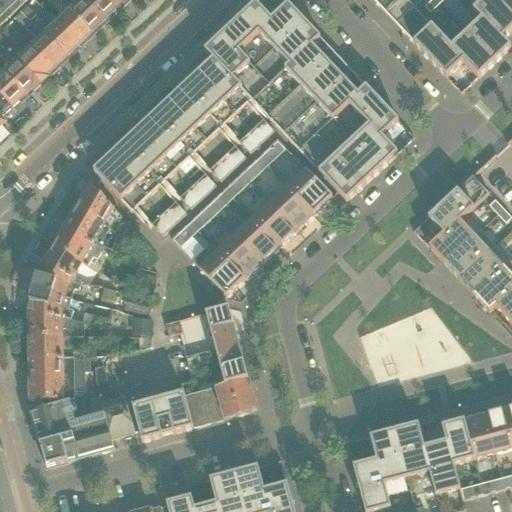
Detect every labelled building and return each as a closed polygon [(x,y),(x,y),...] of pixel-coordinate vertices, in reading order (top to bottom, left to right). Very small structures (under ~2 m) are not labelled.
[(19,0),(0,18),(0,27),(29,0),(19,0)] [(0,0),(0,18),(19,0),(0,0)] [(57,0),(51,6),(55,10),(61,4),(57,0)] [(82,0),(65,0),(61,4),(93,37),(99,31),(97,29),(104,23),(83,1),(82,0)] [(83,0),(83,1),(104,23),(110,17),(112,19),(119,13),(106,0),(83,0)] [(106,0),(119,13),(125,6),(123,4),(127,0),(106,0)] [(511,19),(493,0),(485,0),(473,12),(481,21),(483,19),(503,41),(511,31),(511,19)] [(511,0),(493,0),(511,19),(511,0)] [(438,7),(432,1),(424,9),(430,15),(438,7)] [(64,19),(57,26),(77,48),(84,42),(86,44),(93,37),(61,4),(55,10),(64,19)] [(239,54),(258,36),(272,22),(271,22),(256,5),(222,36),(239,54)] [(271,22),(272,22),(258,36),(274,52),(304,23),(288,6),(271,22)] [(27,7),(20,13),(29,22),(36,16),(27,7)] [(48,16),(35,29),(66,62),(73,56),(71,54),(77,48),(57,26),(48,16)] [(503,41),(483,19),(481,21),(466,35),(494,65),(511,49),(503,41)] [(289,68),(289,69),(320,40),(304,23),(274,52),(289,68)] [(31,25),(25,31),(29,35),(35,29),(31,25)] [(450,51),(451,49),(431,28),(413,45),(446,80),(463,64),(450,51)] [(37,44),(30,51),(51,72),(57,66),(59,69),(66,62),(35,29),(29,35),(37,44)] [(466,35),(451,49),(450,51),(463,64),(478,80),(494,65),(466,35)] [(205,53),(213,62),(232,83),(234,81),(250,66),(239,54),(222,36),(205,53)] [(289,69),(289,68),(285,72),(301,89),(335,57),(320,40),(289,69)] [(15,48),(8,54),(40,87),(47,81),(45,78),(51,72),(30,51),(24,57),(15,48)] [(3,59),(0,61),(0,70),(25,97),(31,91),(33,93),(40,87),(8,54),(3,59)] [(316,106),(351,73),(335,57),(301,89),(316,106)] [(232,83),(213,62),(183,89),(222,130),(252,101),(234,81),(232,83)] [(0,117),(1,119),(11,110),(25,97),(0,70),(0,117)] [(349,107),(367,90),(351,73),(316,106),(332,122),(349,107)] [(222,130),(183,89),(154,117),(192,158),(222,130)] [(367,90),(349,107),(368,128),(369,127),(381,140),(382,139),(398,124),(375,99),(367,90)] [(192,158),(154,117),(124,145),(162,186),(192,158)] [(255,129),(266,141),(274,134),(263,122),(255,129)] [(353,143),(380,172),(397,156),(382,139),(381,140),(369,127),(368,128),(353,143)] [(247,137),(258,149),(266,141),(255,129),(247,137)] [(247,137),(239,144),(250,156),(258,149),(247,137)] [(380,172),(353,143),(336,158),(364,188),(380,172)] [(277,144),(264,156),(272,164),(276,160),(285,152),(277,144)] [(162,186),(124,145),(94,174),(132,215),(162,186)] [(226,156),(237,168),(246,160),(235,148),(226,156)] [(237,168),(226,156),(218,164),(229,176),(237,168)] [(336,158),(319,175),(346,204),(364,188),(336,158)] [(229,176),(218,164),(209,172),(220,184),(229,176)] [(256,164),(242,176),(250,184),(260,175),(264,172),(256,164)] [(287,188),(314,218),(332,201),(305,172),(287,188)] [(197,184),(208,196),(216,188),(205,176),(197,184)] [(242,176),(229,189),(237,197),(240,194),(250,184),(242,176)] [(472,179),(428,220),(443,237),(445,238),(460,224),(489,196),(472,179)] [(188,192),(199,204),(208,196),(197,184),(188,192)] [(78,201),(73,210),(109,231),(114,222),(119,225),(122,220),(119,217),(89,187),(81,201),(78,201)] [(269,205),(297,234),(314,218),(287,188),(269,205)] [(199,204),(188,192),(180,200),(191,212),(199,204)] [(221,196),(207,209),(215,217),(225,208),(229,204),(221,196)] [(495,202),(489,208),(497,217),(503,211),(495,202)] [(167,212),(178,224),(186,216),(175,204),(167,212)] [(252,221),(279,250),(297,234),(269,205),(252,221)] [(207,209),(194,222),(202,230),(205,227),(215,217),(207,209)] [(69,222),(64,229),(102,251),(107,242),(104,240),(109,231),(73,210),(68,219),(69,222)] [(503,211),(497,217),(505,226),(506,225),(511,220),(503,211)] [(159,219),(170,231),(178,224),(167,212),(159,219)] [(151,227),(152,228),(163,238),(170,231),(159,219),(151,227)] [(279,250),(252,221),(234,238),(262,267),(279,250)] [(443,237),(429,250),(443,266),(473,238),(460,224),(445,238),(443,237)] [(56,238),(51,246),(82,264),(87,268),(92,259),(96,262),(102,251),(64,229),(59,237),(56,238)] [(186,229),(173,242),(180,250),(189,242),(194,237),(186,229)] [(473,238),(443,266),(460,283),(489,255),(496,249),(480,231),(473,238)] [(217,254),(244,283),(262,267),(234,238),(217,254)] [(140,240),(136,247),(152,258),(154,255),(140,240)] [(42,267),(42,268),(70,277),(69,279),(80,283),(82,276),(77,273),(82,264),(51,246),(46,255),(47,258),(42,267)] [(244,283),(217,254),(210,247),(192,264),(226,300),(244,283)] [(489,255),(460,283),(473,297),(503,269),(489,255)] [(147,256),(140,265),(148,273),(156,263),(151,259),(147,256)] [(503,269),(473,297),(489,315),(495,309),(511,293),(511,265),(510,263),(503,269)] [(32,281),(30,291),(70,302),(73,292),(78,293),(80,283),(69,279),(70,277),(42,268),(41,271),(40,270),(38,278),(35,278),(35,280),(32,281)] [(147,277),(144,288),(154,290),(157,279),(147,277)] [(28,314),(29,314),(59,321),(59,320),(70,322),(70,321),(73,313),(68,312),(70,302),(30,291),(27,301),(28,303),(28,305),(30,306),(28,314)] [(511,293),(495,309),(497,312),(497,311),(509,324),(511,326),(511,327),(511,293)] [(215,352),(238,346),(229,310),(206,316),(215,352)] [(28,328),(26,330),(26,341),(68,340),(68,339),(84,339),(84,325),(70,321),(70,322),(59,320),(59,321),(29,314),(28,318),(28,328)] [(136,320),(134,337),(151,339),(153,322),(136,320)] [(169,339),(182,335),(179,323),(166,327),(169,339)] [(27,361),(27,362),(73,362),(73,350),(68,350),(68,340),(26,341),(27,351),(29,352),(29,361),(27,361)] [(225,387),(248,380),(238,346),(215,352),(225,387)] [(186,360),(189,372),(202,369),(198,357),(186,360)] [(73,362),(27,362),(28,396),(29,396),(29,405),(44,405),(49,405),(57,405),(57,403),(73,402),(73,393),(85,393),(85,372),(91,372),(89,362),(73,362)] [(95,383),(102,407),(107,425),(112,443),(122,440),(125,442),(130,440),(132,437),(134,437),(125,402),(113,405),(104,370),(95,372),(95,383)] [(248,380),(225,387),(184,398),(194,430),(250,415),(255,406),(248,380)] [(184,398),(184,395),(158,402),(163,422),(169,420),(174,436),(194,430),(184,398)] [(153,404),(132,409),(142,444),(162,439),(158,423),(159,423),(163,422),(158,402),(153,404)] [(107,425),(102,426),(79,432),(79,431),(71,433),(63,407),(63,406),(31,415),(31,417),(32,417),(47,471),(114,452),(112,443),(107,425)] [(495,457),(511,451),(511,437),(506,413),(485,418),(495,457)] [(474,462),(495,457),(485,418),(464,423),(474,462)] [(454,467),(474,462),(464,423),(442,429),(446,445),(447,444),(453,468),(454,467)] [(465,511),(463,503),(460,491),(454,467),(453,468),(447,444),(446,445),(424,450),(418,427),(370,440),(376,463),(353,469),(364,511),(465,511)] [(294,511),(287,487),(264,493),(258,470),(210,483),(216,506),(195,511),(194,511),(193,511),(294,511)] [(511,477),(501,480),(504,491),(511,489),(511,477)] [(501,480),(485,485),(488,496),(504,491),(501,480)] [(475,487),(461,491),(464,502),(478,498),(475,487)] [(168,511),(193,511),(194,511),(195,511),(191,500),(167,506),(168,511)]
